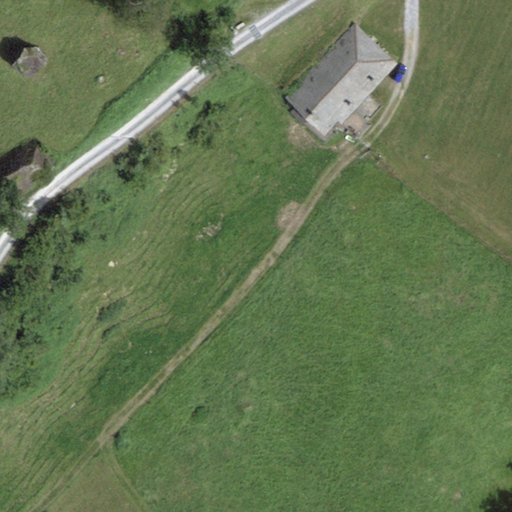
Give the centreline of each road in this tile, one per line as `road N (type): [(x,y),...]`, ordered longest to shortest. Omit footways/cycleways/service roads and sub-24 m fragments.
road 1 (track): [(36,511),(238,293),(376,127),(406,77),(410,0)]
road 2 (track): [(0,254),(51,191),(302,0)]
